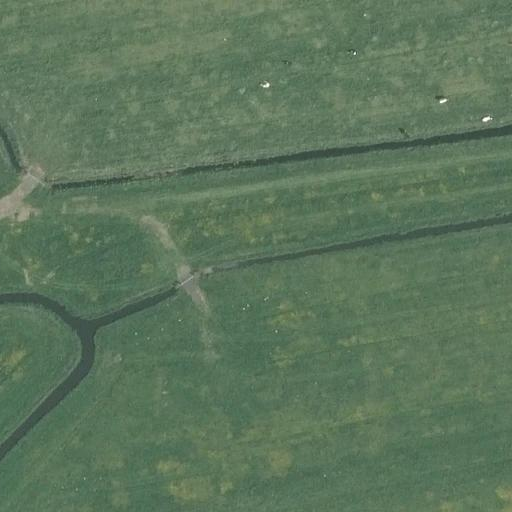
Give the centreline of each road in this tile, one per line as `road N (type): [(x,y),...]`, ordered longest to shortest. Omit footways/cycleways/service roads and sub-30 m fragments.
road 1 (track): [(511,248),(223,304),(192,288),(175,249),(139,217),(111,207),(15,202)]
road 2 (track): [(511,99),(61,158),(39,166),(0,213)]
